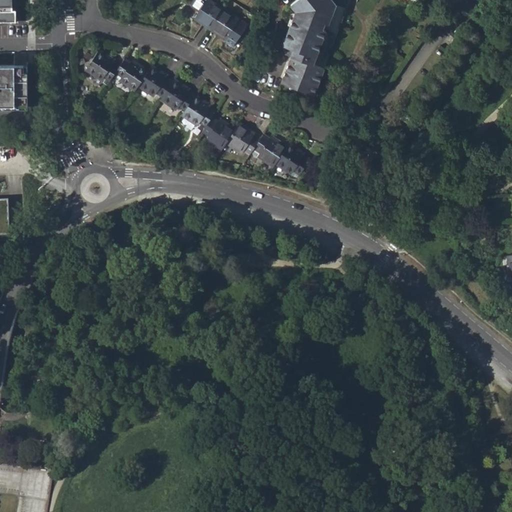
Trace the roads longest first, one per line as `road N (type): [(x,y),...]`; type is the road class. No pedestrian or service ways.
road 1 (tertiary): [(95,188),(158,181),(228,191),(340,230),(511,365)]
road 2 (residential): [(88,17),(109,31),(162,42),(254,104),(320,131)]
road 3 (tertiary): [(0,329),(30,260),(95,188)]
road 4 (residential): [(466,0),(399,83),(377,138)]
road 5 (residential): [(95,188),(60,137),(57,44)]
